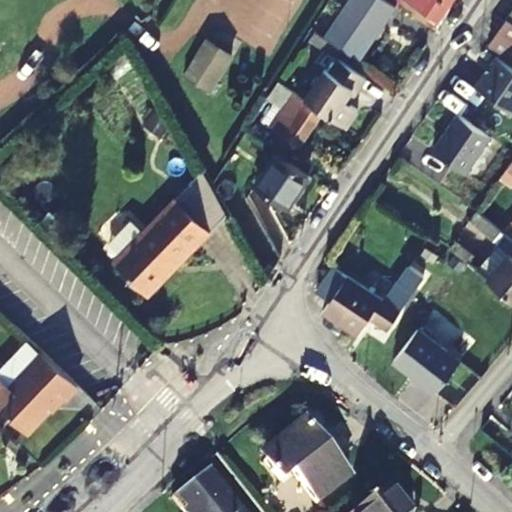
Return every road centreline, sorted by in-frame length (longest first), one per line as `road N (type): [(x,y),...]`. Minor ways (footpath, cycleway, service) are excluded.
road 1 (residential): [(481,0),(299,275),(280,338)]
road 2 (residential): [(96,511),(280,338)]
road 3 (residential): [(433,454),(280,338)]
road 4 (residential): [(433,454),(511,359)]
